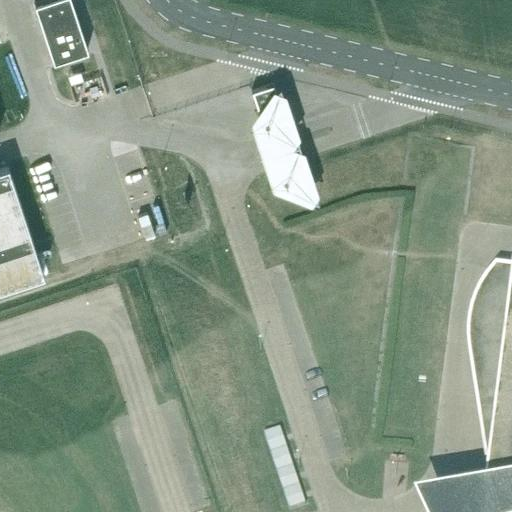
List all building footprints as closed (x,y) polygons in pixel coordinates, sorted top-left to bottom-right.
[(40,19),(41,22),(75,10),(71,0),(36,0),(34,1),(35,3),(40,19)] [(41,22),(53,60),(88,48),(75,10),(41,22)] [(257,106),(251,115),(275,183),(312,195),(319,185),(286,85),(274,80),(273,83),(257,106)] [(0,286),(43,272),(7,163),(0,165),(0,286)] [(511,511),(511,270),(501,269),(485,288),(475,310),(471,333),(472,356),(489,466),(490,466),(484,511),(511,511)] [(299,511),(307,509),(280,432),(263,438),(288,511),(299,511)]
